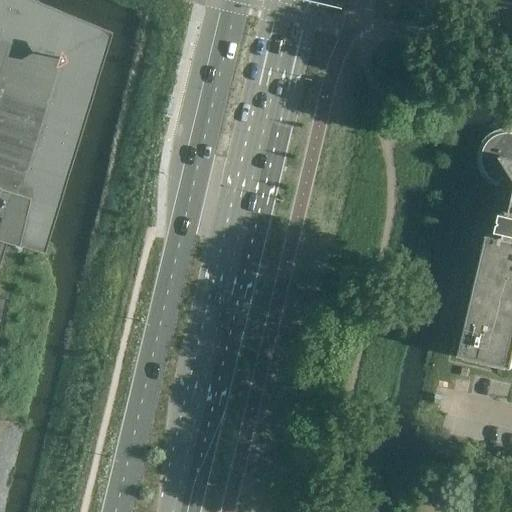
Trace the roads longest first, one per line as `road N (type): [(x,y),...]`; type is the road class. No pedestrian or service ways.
road 1 (secondary): [(170,511),(298,0)]
road 2 (secondary): [(239,0),(118,511)]
